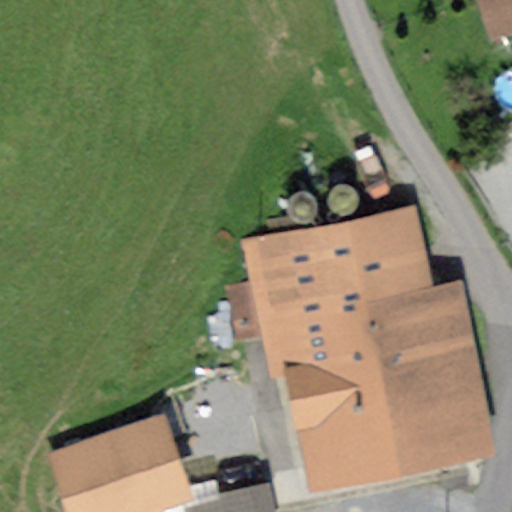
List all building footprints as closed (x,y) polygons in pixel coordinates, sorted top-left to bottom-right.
[(511,0),(496,0),(500,10),(511,5),(511,0)] [(330,185),(326,195),(330,205),(342,210),(351,206),(356,195),(351,184),(340,180),(330,185)] [(292,216),(307,217),(315,204),(307,190),(292,190),(285,204),(292,216)] [(230,286),(239,328),(296,315),(327,461),(483,428),(455,295),(419,303),(402,216),(249,247),(256,281),(230,286)] [(158,423),(56,458),(75,511),(134,511),(183,495),(158,423)] [(196,498),(197,511),(275,511),(273,489),(196,498)]
